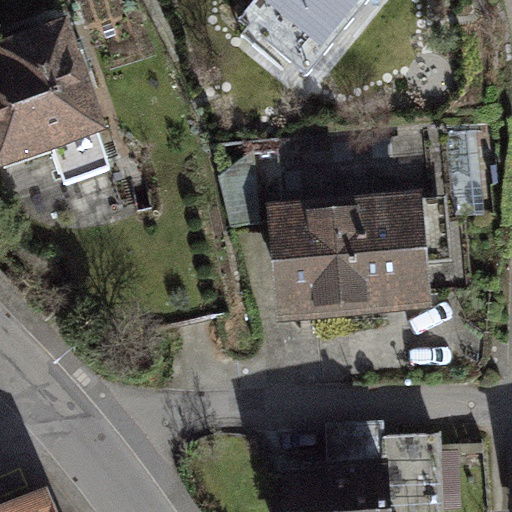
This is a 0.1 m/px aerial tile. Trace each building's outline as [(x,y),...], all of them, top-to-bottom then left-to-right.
[(253,0),(318,51),(358,0),(253,0)] [(68,20),(0,47),(0,165),(109,122),(68,20)] [(406,205),(269,216),(277,312),(414,301),(406,205)] [(335,472),(279,475),(280,511),(433,511),(431,445),(394,446),(380,447),(381,470),(335,472)] [(0,511),(55,511),(46,488),(0,506),(0,511)]
